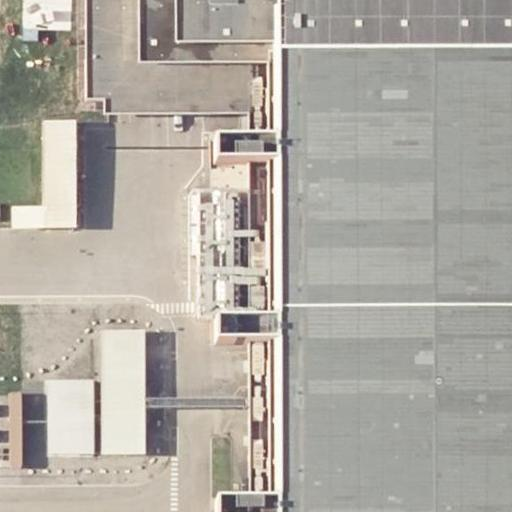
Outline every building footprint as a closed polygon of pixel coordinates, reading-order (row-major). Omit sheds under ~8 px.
[(511,511),(511,0),(80,0),(80,92),(100,92),(102,103),(241,104),(241,134),(204,133),(202,158),(240,159),(240,316),(204,316),(204,340),(241,339),(242,494),(209,494),(207,511),(511,511)] [(71,122),(38,122),(39,229),(71,228),(71,122)] [(139,331),(97,332),(97,455),(140,455),(139,331)] [(90,381),(43,382),(43,454),(89,455),(90,381)] [(16,393),(4,393),(5,468),(18,468),(16,393)]
